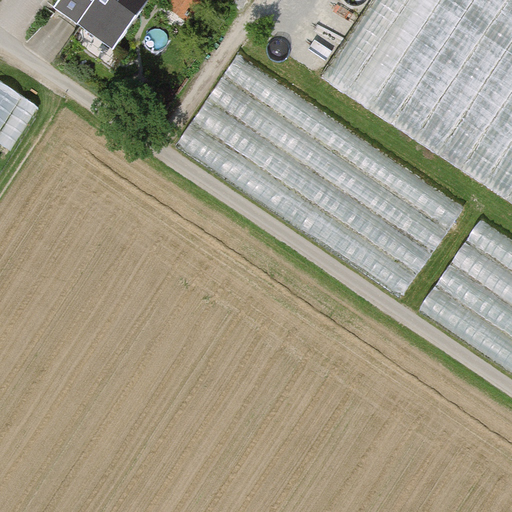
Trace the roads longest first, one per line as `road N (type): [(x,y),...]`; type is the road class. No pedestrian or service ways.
road 1 (track): [(511,388),(0,40)]
road 2 (track): [(260,0),(156,149)]
